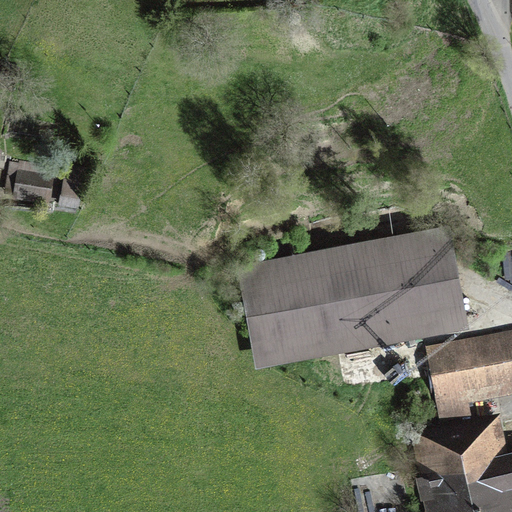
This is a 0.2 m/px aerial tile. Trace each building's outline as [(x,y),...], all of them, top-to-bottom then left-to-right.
[(44,168),(11,162),(6,189),(39,195),(44,168)] [(83,168),(68,166),(64,193),(79,195),(83,168)] [(257,370),(470,332),(452,232),(239,270),(257,370)] [(511,335),(427,353),(440,416),(511,401),(511,335)] [(511,511),(511,457),(508,458),(499,420),(410,439),(426,511),(511,511)]
